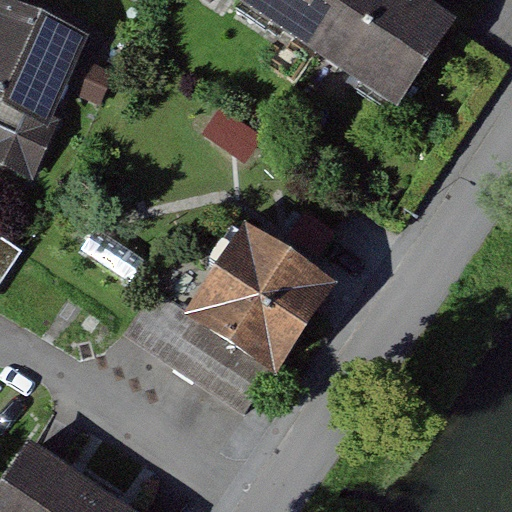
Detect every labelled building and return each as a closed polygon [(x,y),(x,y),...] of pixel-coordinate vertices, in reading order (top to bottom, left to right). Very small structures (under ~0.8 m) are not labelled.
[(458,26),(421,0),(267,0),(407,98),(458,26)] [(89,41),(0,6),(0,98),(57,121),(89,41)] [(341,289),(253,229),(189,322),(277,382),(341,289)] [(0,232),(0,288),(25,248),(0,232)] [(138,511),(42,448),(0,510),(0,511),(138,511)]
